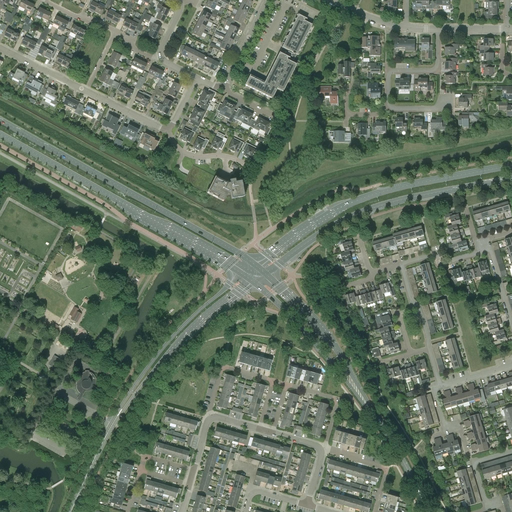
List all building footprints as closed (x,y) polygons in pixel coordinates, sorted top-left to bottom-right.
[(22,0),(19,7),(25,10),(28,2),(23,0),(22,0)] [(91,12),(92,11),(95,12),(98,5),(95,3),(96,3),(97,0),(90,0),(88,5),(90,7),(89,9),(88,11),(91,12)] [(242,0),(243,0),(241,4),(249,8),(252,2),(247,0),(242,0)] [(416,0),(416,1),(413,1),(413,9),(416,9),(423,9),(423,6),(422,0),(416,0)] [(422,0),(423,6),(426,6),(426,9),(433,9),(433,1),(429,1),(429,0),(422,0)] [(443,6),(442,0),(436,0),(436,1),(433,1),(433,9),(439,9),(439,6),(443,6)] [(449,2),(449,0),(442,0),(443,6),(446,6),(446,10),(449,10),(449,9),(451,9),(453,9),(453,2),(449,2)] [(498,2),(493,2),(493,0),(485,0),(485,9),(488,9),(497,9),(498,9),(498,2)] [(205,7),(208,8),(206,10),(210,12),(216,15),(220,8),(216,6),(216,5),(208,1),(205,7)] [(393,11),(393,8),(397,8),(397,1),(388,1),(388,6),(385,6),(385,11),(393,11)] [(26,14),(28,11),(33,14),(35,9),(33,8),(34,5),(28,2),(25,10),(23,13),(26,14)] [(240,6),(239,9),(247,14),(249,8),(241,4),(237,2),(236,4),(240,6)] [(161,9),(159,13),(166,17),(169,11),(165,9),(166,8),(159,4),(158,7),(158,8),(161,9)] [(98,5),(95,12),(101,15),(104,8),(98,5)] [(238,11),(236,15),(244,19),(247,14),(239,9),(235,7),(232,6),(231,8),(238,11)] [(42,9),(40,8),(36,15),(42,18),(45,11),(46,10),(43,8),(42,9)] [(492,19),(492,15),(497,15),(497,9),(488,9),(488,12),(484,12),(484,19),(492,19)] [(108,21),(109,19),(111,21),(115,13),(109,10),(105,18),(106,18),(105,19),(108,21)] [(45,11),(42,18),(48,21),(51,14),(45,11)] [(115,13),(111,21),(111,22),(114,24),(115,23),(117,24),(120,18),(123,19),(125,14),(125,13),(123,12),(122,14),(120,12),(118,15),(115,13)] [(210,12),(209,15),(203,12),(200,17),(208,21),(208,22),(212,24),(213,22),(211,21),(209,20),(211,16),(215,18),(216,15),(210,12)] [(166,17),(159,13),(156,19),(163,23),(166,17)] [(244,19),(236,15),(232,13),(229,18),(228,18),(226,18),(226,20),(234,24),(235,22),(241,25),(244,19)] [(278,56),(276,60),(275,62),(272,67),(273,67),(272,69),(271,69),(269,74),(268,76),(266,80),(266,81),(264,84),(261,83),(261,84),(259,82),(255,80),(254,80),(252,79),(252,78),(250,77),(250,76),(250,75),(245,84),(248,86),(247,87),(252,89),(253,88),(255,89),(254,90),(259,92),(259,91),(261,92),(261,93),(265,96),(266,94),(268,96),(268,97),(272,99),(277,89),(282,92),(283,89),(284,90),(286,85),(285,84),(286,82),(287,83),(290,78),(288,78),(289,76),(291,76),(293,72),(292,71),(293,69),(294,69),(296,65),(287,60),(288,58),(294,61),(296,55),(297,55),(312,25),(304,21),(305,19),(307,20),(307,19),(298,15),(284,43),(285,44),(283,47),(282,47),(282,48),(283,48),(280,53),(279,53),(279,54),(278,56)] [(53,24),(59,27),(62,19),(57,16),(53,24)] [(200,17),(197,23),(205,27),(209,29),(212,24),(208,22),(208,21),(200,17)] [(63,32),(68,22),(62,19),(59,27),(57,29),(63,32)] [(125,20),(122,26),(128,29),(132,22),(126,19),(125,20)] [(228,31),(236,35),(239,30),(233,26),(234,24),(226,20),(225,20),(228,21),(224,29),(228,31)] [(132,22),(128,29),(134,32),(138,25),(132,22)] [(141,25),(158,34),(161,28),(153,24),(150,22),(149,25),(148,28),(144,26),(145,23),(142,22),(141,25)] [(203,31),(205,27),(197,23),(194,28),(203,32),(202,33),(206,35),(207,33),(203,31)] [(76,26),(73,25),(70,32),(76,35),(79,28),(80,27),(77,25),(76,26)] [(140,32),(143,27),(146,29),(145,31),(149,33),(147,36),(156,40),(158,37),(157,36),(158,35),(157,34),(158,34),(141,25),(138,31),(140,32)] [(79,28),(76,35),(82,38),(85,31),(79,28)] [(201,36),(202,33),(203,32),(194,28),(192,34),(199,38),(204,40),(205,38),(201,36)] [(10,39),(14,32),(8,29),(4,36),(10,39)] [(227,33),(225,36),(225,37),(233,41),(236,35),(228,31),(224,29),(223,31),(227,33)] [(14,32),(10,39),(16,42),(20,35),(14,32)] [(224,38),(222,42),(230,46),(233,41),(225,37),(225,36),(219,33),(218,36),(224,38)] [(27,48),(31,41),(32,37),(26,34),(21,45),(27,48)] [(370,38),(359,37),(359,48),(371,48),(371,56),(380,56),(380,47),(379,47),(379,36),(370,36),(370,38)] [(395,49),(404,49),(406,49),(406,52),(415,52),(415,40),(408,40),(408,39),(395,38),(395,49)] [(429,48),(429,50),(432,50),(432,45),(429,45),(429,39),(422,39),(422,46),(429,46),(429,48)] [(489,48),(490,48),(490,46),(493,46),(493,39),(484,39),(484,46),(480,46),(480,50),(489,51),(489,48)] [(227,52),(230,46),(222,42),(218,40),(217,42),(215,45),(213,44),(212,47),(214,48),(220,51),(221,49),(227,52)] [(31,41),(27,48),(33,51),(37,43),(31,41)] [(50,59),(54,52),(55,49),(58,50),(61,43),(59,41),(55,48),(49,45),(48,49),(44,56),(50,59)] [(189,49),(185,47),(183,45),(181,46),(179,50),(180,51),(182,52),(181,55),(187,58),(191,50),(193,46),(191,45),(189,49)] [(457,59),(457,55),(455,55),(455,52),(458,52),(458,45),(451,45),(451,48),(445,48),(445,55),(453,55),(453,59),(457,59)] [(38,53),(44,56),(48,49),(42,46),(38,53)] [(195,51),(191,50),(187,58),(192,61),(196,52),(197,53),(198,50),(199,49),(197,47),(195,51)] [(61,65),(67,68),(73,55),(76,57),(79,51),(76,50),(73,55),(71,54),(70,56),(66,54),(65,58),(61,65)] [(202,50),(202,51),(198,50),(197,53),(196,52),(192,61),(198,63),(202,55),(203,55),(204,51),(202,50)] [(493,54),(489,54),(489,51),(480,50),(479,51),(479,53),(480,53),(480,54),(481,54),(481,61),(493,61),(493,54)] [(114,53),(111,58),(118,62),(121,56),(114,53)] [(206,57),(203,55),(202,55),(198,63),(203,66),(207,58),(208,58),(210,54),(207,53),(206,57)] [(58,65),(59,64),(61,65),(65,58),(59,55),(55,62),(55,63),(58,65)] [(211,60),(208,58),(207,58),(203,66),(209,69),(213,61),(215,57),(213,56),(211,60)] [(108,62),(109,62),(108,64),(115,68),(116,66),(116,67),(120,69),(121,65),(121,64),(118,62),(111,58),(109,58),(108,62)] [(142,60),(138,58),(138,59),(135,58),(131,65),(137,68),(141,61),(142,60)] [(217,62),(213,61),(209,69),(215,72),(218,64),(219,64),(222,65),(224,61),(219,59),(217,62)] [(445,70),(456,70),(456,63),(458,63),(458,59),(457,59),(453,59),(447,59),(447,63),(445,63),(446,63),(446,70),(445,70)] [(141,61),(137,68),(143,71),(147,64),(141,61)] [(350,77),(350,68),(354,68),(354,63),(351,63),(351,62),(344,62),(344,65),(338,65),(337,75),(344,75),(344,77),(350,77)] [(380,67),(376,67),(376,64),(368,64),(368,70),(371,70),(371,74),(380,74),(380,67)] [(493,68),(489,68),(489,65),(482,64),(482,68),(484,68),(484,76),(493,76),(493,68)] [(148,74),(154,77),(158,69),(152,66),(148,74)] [(18,68),(14,74),(11,72),(8,78),(19,83),(17,86),(21,88),(25,80),(22,78),(25,72),(18,68)] [(105,69),(102,75),(109,79),(113,81),(115,76),(117,77),(118,76),(122,78),(123,75),(118,72),(116,75),(112,73),(105,69)] [(164,72),(158,69),(154,77),(153,79),(155,81),(157,78),(160,80),(164,72)] [(445,76),(445,84),(455,84),(455,76),(457,76),(457,73),(450,72),(450,76),(445,76)] [(116,89),(119,84),(113,81),(109,79),(102,75),(99,81),(111,87),(112,84),(115,86),(114,88),(116,89)] [(42,83),(34,78),(31,83),(28,81),(25,87),(37,93),(42,83)] [(427,79),(418,78),(418,82),(414,82),(414,91),(420,91),(420,88),(427,88),(427,91),(432,91),(432,83),(427,83),(427,79)] [(400,79),(400,80),(395,80),(395,88),(401,88),(401,86),(409,86),(409,79),(400,79)] [(171,88),(178,92),(181,86),(174,83),(171,88)] [(377,98),(378,98),(380,98),(380,89),(378,89),(378,84),(368,84),(368,91),(371,91),(371,98),(377,98)] [(49,86),(46,90),(44,89),(41,95),(51,101),(50,103),(55,106),(57,102),(55,101),(58,95),(55,94),(57,90),(49,86)] [(124,96),(127,89),(121,86),(118,93),(117,94),(121,96),(121,95),(124,96)] [(511,90),(510,91),(510,86),(502,86),(502,94),(505,94),(507,94),(507,100),(511,99),(511,90)] [(127,89),(124,96),(129,99),(133,92),(134,89),(131,87),(130,90),(127,89)] [(337,91),(332,91),(332,87),(320,87),(320,99),(325,99),(325,97),(330,97),(330,102),(334,102),(334,103),(338,104),(338,96),(337,96),(337,91)] [(178,92),(171,88),(168,94),(175,98),(178,92)] [(201,96),(211,102),(216,93),(210,90),(208,93),(204,91),(203,92),(202,91),(201,95),(201,96)] [(140,104),(146,94),(143,92),(142,93),(139,91),(134,101),(140,104)] [(146,94),(140,104),(146,107),(149,101),(152,102),(153,100),(155,95),(157,92),(154,91),(151,96),(146,94)] [(464,107),(464,108),(468,108),(468,101),(472,101),(472,94),(462,94),(462,99),(459,99),(459,107),(464,107)] [(67,97),(67,96),(66,98),(64,97),(62,101),(64,102),(63,104),(76,110),(74,112),(79,115),(83,108),(83,106),(79,104),(79,103),(70,98),(71,97),(67,95),(67,97)] [(211,102),(201,96),(200,97),(199,97),(198,100),(199,101),(198,102),(203,104),(201,107),(207,110),(210,105),(208,103),(209,101),(211,102)] [(162,105),(170,109),(173,103),(165,99),(162,105)] [(225,114),(230,104),(229,103),(226,101),(225,102),(224,101),(222,106),(219,105),(216,110),(225,114)] [(511,106),(508,106),(508,103),(498,103),(498,110),(507,110),(507,114),(507,116),(511,116),(511,106)] [(230,104),(225,114),(233,119),(236,113),(233,112),(235,107),(234,106),(235,105),(232,104),(231,105),(230,104)] [(87,105),(85,109),(83,108),(79,115),(82,116),(83,113),(93,118),(91,121),(94,122),(95,119),(97,120),(97,121),(99,122),(99,121),(102,115),(96,112),(97,110),(87,105)] [(170,109),(162,105),(159,111),(168,115),(170,112),(168,111),(170,109)] [(207,110),(201,107),(200,110),(195,108),(194,109),(192,112),(193,112),(192,114),(203,119),(207,110)] [(236,113),(233,119),(242,123),(247,112),(246,112),(246,111),(243,109),(242,110),(241,110),(239,115),(236,113)] [(247,112),(242,123),(250,127),(253,122),(250,120),(252,115),(251,115),(252,114),(249,112),(248,113),(247,112)] [(108,127),(113,130),(111,133),(116,135),(121,125),(117,123),(119,119),(109,113),(106,120),(104,119),(101,126),(107,128),(108,127)] [(463,126),(463,127),(469,127),(469,119),(471,119),(471,122),(479,122),(479,116),(480,116),(480,113),(465,113),(465,116),(459,116),(459,126),(463,126)] [(203,119),(192,114),(191,115),(191,114),(189,118),(190,118),(189,119),(194,122),(193,125),(198,127),(198,128),(203,119)] [(250,127),(258,131),(259,132),(264,121),(263,120),(260,118),(259,119),(258,118),(256,123),(253,122),(250,127)] [(396,118),(396,127),(399,127),(399,132),(403,132),(403,131),(407,131),(407,122),(403,122),(403,118),(396,118)] [(414,118),(414,127),(421,127),(421,130),(427,130),(427,123),(423,123),(423,120),(420,120),(420,118),(414,118)] [(442,121),(442,118),(438,118),(438,121),(431,121),(431,129),(439,129),(439,130),(446,130),(446,121),(442,121)] [(258,132),(263,135),(266,137),(270,130),(267,129),(269,124),(268,123),(269,122),(266,121),(265,122),(264,121),(259,132),(258,131),(258,132)] [(375,121),(375,123),(373,123),(373,132),(379,132),(386,132),(386,121),(375,121)] [(140,128),(130,123),(128,127),(124,125),(120,133),(123,135),(125,133),(135,138),(140,128)] [(358,124),(358,135),(363,135),(363,139),(370,139),(370,131),(367,131),(367,124),(358,124)] [(192,138),(195,133),(185,128),(182,134),(181,134),(179,137),(180,137),(180,138),(182,140),(182,141),(185,142),(185,141),(186,142),(189,137),(192,138)] [(339,140),(345,140),(345,143),(351,143),(351,137),(351,134),(351,133),(339,133),(339,131),(334,131),(334,140),(333,140),(333,141),(334,141),(334,142),(339,142),(339,140)] [(146,132),(140,144),(154,151),(159,140),(155,138),(156,137),(146,132)] [(218,150),(220,144),(223,146),(227,139),(223,138),(223,139),(216,136),(211,146),(213,147),(213,148),(216,150),(217,149),(218,150)] [(205,147),(208,141),(205,139),(205,140),(198,137),(193,148),(195,149),(195,150),(198,151),(198,150),(199,151),(202,146),(205,147)] [(119,148),(122,141),(116,138),(112,145),(119,148)] [(235,152),(238,147),(241,148),(243,143),(233,138),(228,149),(231,150),(230,151),(234,153),(234,152),(235,152)] [(243,148),(246,150),(243,155),(244,156),(244,157),(247,158),(248,157),(250,159),(251,157),(252,158),(253,155),(252,154),(256,148),(246,143),(243,148)] [(231,199),(244,197),(241,181),(235,182),(235,180),(230,180),(229,178),(225,179),(224,182),(215,177),(207,193),(209,194),(223,201),(228,191),(230,192),(231,199)] [(501,204),(504,213),(511,211),(508,202),(501,204)] [(494,206),(497,215),(504,213),(501,204),(494,206)] [(487,208),(490,217),(497,215),(494,206),(487,208)] [(480,210),(482,219),(490,217),(487,208),(480,210)] [(482,219),(480,210),(473,212),(475,221),(482,219)] [(450,217),(452,225),(452,226),(457,224),(461,223),(459,214),(453,216),(452,213),(444,215),(445,218),(450,217)] [(452,226),(452,225),(448,227),(450,235),(464,232),(463,229),(459,230),(457,224),(452,226)] [(414,228),(417,237),(424,235),(421,226),(414,228)] [(407,230),(410,239),(417,237),(414,228),(407,230)] [(400,232),(403,242),(410,239),(407,230),(400,232)] [(393,236),(394,236),(396,244),(403,242),(400,232),(393,234),(393,236)] [(464,232),(450,235),(453,244),(457,243),(462,242),(462,241),(460,236),(464,234),(464,232)] [(386,238),(389,248),(396,245),(396,244),(394,236),(393,236),(386,238)] [(379,240),(382,250),(389,248),(386,238),(379,240)] [(72,242),(77,252),(82,250),(77,240),(72,242)] [(338,245),(342,244),(345,253),(349,251),(350,252),(354,250),(351,241),(346,243),(345,240),(337,242),(338,245)] [(382,250),(379,240),(372,243),(375,252),(382,250)] [(462,242),(457,243),(453,244),(454,247),(458,246),(460,251),(469,249),(466,240),(462,241),(462,242)] [(343,262),(356,259),(356,256),(351,257),(350,252),(349,251),(345,253),(341,254),(343,262)] [(350,270),(354,269),(354,268),(353,263),(357,262),(356,259),(343,262),(346,271),(347,271),(350,270)] [(480,272),(486,270),(487,274),(490,273),(489,270),(486,261),(477,263),(479,268),(480,272)] [(422,273),(431,270),(429,263),(420,266),(422,273)] [(480,272),(479,268),(473,269),(472,265),(469,266),(473,279),(482,276),(480,272)] [(119,269),(114,266),(111,272),(116,275),(119,269)] [(473,279),(469,266),(466,267),(467,271),(462,273),(461,273),(463,277),(464,281),(473,279)] [(354,269),(350,270),(347,271),(347,273),(351,272),(352,279),(361,276),(359,267),(354,268),(354,269)] [(463,277),(461,273),(462,273),(460,268),(451,271),(453,277),(450,278),(452,285),(458,283),(456,279),(463,277)] [(431,270),(422,273),(424,280),(433,277),(431,270)] [(55,276),(57,282),(63,279),(60,273),(55,276)] [(433,277),(424,280),(426,287),(435,284),(433,277)] [(382,294),(383,294),(391,292),(392,296),(395,295),(393,288),(390,289),(388,283),(379,285),(380,288),(381,288),(381,290),(382,294)] [(435,284),(426,287),(428,294),(437,291),(435,284)] [(371,288),(372,292),(375,301),(384,299),(383,294),(382,294),(381,290),(375,291),(374,287),(371,288)] [(372,292),(366,294),(365,289),(362,290),(366,304),(375,301),(372,292)] [(366,304),(362,290),(359,291),(361,296),(355,297),(356,302),(357,306),(366,304)] [(356,302),(355,297),(354,296),(355,296),(354,293),(345,295),(347,301),(344,302),(346,310),(349,309),(348,304),(356,302)] [(438,309),(447,307),(445,300),(436,302),(438,309)] [(490,315),(494,314),(499,313),(496,304),(490,306),(489,303),(482,305),(483,308),(487,306),(490,315)] [(79,309),(74,307),(69,315),(73,317),(72,319),(76,322),(81,314),(77,312),(79,309)] [(447,307),(438,309),(440,317),(449,314),(447,307)] [(449,314),(440,317),(442,324),(451,321),(449,314)] [(488,325),(501,321),(500,318),(496,320),(494,314),(490,315),(485,316),(488,325)] [(384,328),(388,327),(393,326),(390,317),(384,318),(383,316),(376,318),(378,324),(382,322),(384,328)] [(361,319),(364,326),(369,324),(367,317),(361,319)] [(451,321),(442,324),(444,331),(453,328),(451,321)] [(495,333),(495,332),(499,331),(498,325),(502,324),(501,321),(488,325),(490,334),(495,333)] [(382,338),(395,334),(394,331),(390,333),(388,327),(384,328),(375,330),(375,332),(377,331),(377,333),(380,332),(382,338)] [(495,332),(495,333),(497,341),(493,343),(494,345),(501,343),(500,340),(506,339),(504,330),(499,331),(495,332)] [(389,345),(393,344),(392,338),(396,337),(395,334),(382,338),(384,347),(387,346),(389,346),(389,345)] [(72,339),(71,342),(81,348),(84,343),(73,337),(72,339)] [(447,348),(456,345),(454,338),(445,341),(447,348)] [(393,344),(389,345),(389,346),(387,346),(387,348),(389,348),(391,354),(400,352),(397,343),(393,344)] [(456,345),(447,348),(449,355),(458,352),(456,345)] [(380,356),(378,348),(378,347),(372,349),(373,350),(371,350),(374,358),(380,356)] [(243,364),(246,351),(242,350),(238,363),(243,364)] [(458,352),(449,355),(451,362),(460,360),(458,352)] [(255,354),(251,366),(256,368),(259,355),(255,354)] [(60,359),(54,356),(48,365),(54,368),(60,359)] [(268,358),(264,370),(269,371),(273,359),(268,358)] [(418,371),(419,371),(427,368),(425,359),(416,362),(417,366),(418,371)] [(460,360),(451,362),(453,369),(463,367),(460,360)] [(419,371),(418,371),(417,366),(411,368),(410,363),(407,364),(411,377),(417,376),(418,378),(417,379),(418,384),(419,383),(420,385),(422,384),(422,383),(421,381),(420,377),(421,377),(419,371)] [(286,376),(291,378),(294,367),(295,365),(290,364),(289,366),(286,376)] [(411,377),(407,364),(404,365),(405,369),(400,371),(401,376),(403,384),(406,383),(405,379),(411,377)] [(401,376),(400,371),(399,367),(390,369),(391,375),(389,376),(391,383),(393,383),(393,381),(394,381),(393,378),(401,376)] [(300,380),(304,381),(307,371),(308,369),(303,368),(303,369),(300,380)] [(79,376),(80,377),(79,378),(77,380),(76,382),(76,384),(76,386),(76,388),(77,390),(78,392),(80,393),(83,395),(85,391),(87,392),(89,391),(91,390),(93,389),(95,388),(96,386),(96,384),(97,382),(96,380),(96,378),(95,376),(93,374),(91,373),(90,372),(89,372),(88,372),(87,372),(85,372),(84,372),(83,372),(82,373),(79,376)] [(316,373),(313,384),(317,385),(319,380),(321,381),(323,375),(320,374),(321,373),(316,372),(316,373)] [(228,375),(224,374),(223,378),(225,378),(224,382),(233,384),(235,377),(228,375)] [(502,375),(504,380),(501,381),(499,382),(501,389),(507,388),(505,380),(507,379),(506,374),(502,375)] [(497,377),(498,382),(495,382),(495,383),(493,383),(495,391),(501,389),(499,382),(501,381),(500,376),(497,377)] [(491,378),(492,383),(487,385),(490,393),(495,391),(493,383),(495,383),(495,382),(494,377),(491,378)] [(223,388),(231,390),(233,384),(224,382),(223,388)] [(263,385),(256,383),(254,390),(263,393),(264,390),(266,390),(268,386),(263,385)] [(473,383),(470,384),(475,400),(480,399),(481,402),(485,401),(482,390),(479,391),(478,389),(474,390),(474,389),(475,389),(473,383)] [(475,400),(470,384),(467,385),(469,390),(470,390),(470,392),(466,393),(469,402),(475,400)] [(469,402),(466,393),(462,394),(462,392),(463,392),(461,387),(458,388),(463,404),(469,402)] [(221,394),(230,396),(231,390),(223,388),(221,394)] [(463,404),(458,388),(455,389),(457,394),(458,393),(458,395),(454,396),(457,405),(463,404)] [(263,393),(254,390),(253,396),(261,399),(263,393)] [(457,405),(454,396),(451,397),(450,396),(451,395),(450,390),(447,391),(451,407),(457,405)] [(451,407),(447,391),(444,392),(445,397),(446,397),(447,398),(443,400),(445,409),(451,407)] [(292,393),(288,392),(287,396),(289,397),(288,400),(297,403),(297,402),(299,396),(292,394),(292,393)] [(219,400),(228,402),(230,396),(221,394),(219,400)] [(418,404),(432,400),(432,397),(426,399),(425,395),(416,398),(418,404)] [(261,399),(253,396),(253,397),(249,396),(248,401),(251,402),(260,405),(261,399)] [(221,408),(226,409),(228,402),(219,400),(218,405),(217,405),(216,409),(220,410),(221,408)] [(297,403),(288,400),(287,406),(295,409),(297,403)] [(432,400),(418,404),(415,405),(417,410),(420,410),(428,407),(427,403),(433,402),(432,400)] [(249,408),(258,411),(260,405),(251,402),(249,408)] [(318,409),(327,411),(329,405),(320,402),(318,409)] [(295,409),(287,406),(285,412),(293,415),(295,409)] [(421,415),(436,411),(435,409),(429,410),(428,407),(420,410),(421,415)] [(251,419),(256,420),(257,416),(256,416),(258,411),(249,408),(247,415),(252,417),(251,419)] [(317,415),(325,417),(327,411),(318,409),(317,415)] [(423,421),(432,419),(431,415),(436,413),(436,411),(421,415),(423,421)] [(283,418),(292,421),(293,415),(285,412),(283,418)] [(164,421),(170,423),(172,415),(166,413),(164,421)] [(469,420),(464,422),(464,425),(480,420),(482,420),(481,414),(479,415),(479,414),(469,417),(471,421),(469,421),(469,420)] [(172,415),(170,423),(176,425),(178,416),(172,415)] [(315,421),(324,423),(325,417),(317,415),(315,421)] [(178,416),(176,425),(182,427),(184,418),(178,416)] [(188,428),(191,420),(184,418),(182,427),(188,428)] [(290,427),(292,421),(283,418),(282,423),(281,422),(280,427),(284,428),(285,426),(290,427)] [(438,421),(433,422),(432,419),(423,421),(425,429),(429,428),(428,426),(439,423),(438,421)] [(199,426),(200,422),(196,421),(191,420),(188,428),(195,430),(196,426),(199,426)] [(480,420),(464,425),(465,428),(471,426),(470,425),(472,425),(473,429),(482,426),(480,420)] [(313,427),(322,429),(324,423),(315,421),(313,427)] [(482,426),(473,429),(474,433),(472,433),(472,432),(467,434),(468,437),(484,432),(482,426)] [(220,437),(222,429),(216,427),(214,436),(220,437)] [(315,438),(320,439),(321,434),(320,434),(322,429),(313,427),(311,434),(316,435),(315,438)] [(226,439),(228,431),(222,429),(220,437),(226,439)] [(232,441),(234,433),(228,431),(226,439),(232,441)] [(484,432),(468,437),(469,440),(474,438),(474,437),(475,437),(476,441),(486,438),(484,432)] [(238,443),(240,434),(234,433),(232,441),(238,443)] [(240,434),(238,443),(244,444),(247,436),(240,434)] [(458,440),(455,441),(453,434),(449,435),(455,453),(461,451),(460,450),(458,440)] [(455,453),(449,435),(446,436),(448,443),(445,444),(448,453),(453,452),(454,454),(455,453)] [(476,444),(470,445),(471,448),(487,444),(490,443),(488,437),(486,438),(476,441),(477,445),(476,445),(476,444)] [(257,448),(259,440),(253,438),(251,446),(257,448)] [(448,453),(445,444),(442,445),(440,438),(437,439),(442,457),(443,457),(443,455),(448,453)] [(436,447),(433,448),(436,460),(442,458),(442,457),(437,439),(434,440),(436,447)] [(263,450),(265,441),(259,440),(257,448),(263,450)] [(269,452),(271,443),(265,441),(263,450),(269,452)] [(155,449),(153,454),(157,455),(158,452),(161,453),(164,445),(157,443),(155,450),(155,449)] [(275,453),(277,445),(271,443),(269,452),(275,453)] [(487,444),(471,448),(472,451),(477,450),(477,449),(479,448),(480,452),(489,450),(487,444)] [(167,455),(170,446),(164,445),(161,453),(167,455)] [(281,455),(284,447),(277,445),(275,453),(281,455)] [(173,457),(176,448),(170,446),(167,455),(173,457)] [(208,453),(218,456),(218,454),(219,455),(220,450),(210,447),(208,453)] [(247,448),(243,447),(241,452),(238,451),(237,453),(245,456),(247,448)] [(284,447),(281,455),(283,456),(282,460),(286,461),(287,457),(290,448),(284,447)] [(180,458),(182,450),(176,448),(173,457),(180,458)] [(188,456),(189,452),(182,450),(180,458),(185,460),(184,460),(189,462),(190,457),(188,456)] [(218,456),(208,453),(208,454),(207,460),(215,462),(217,456),(218,456)] [(300,459),(309,461),(311,455),(302,453),(300,459)] [(328,464),(327,468),(334,470),(336,462),(331,460),(332,460),(327,458),(326,463),(328,464)] [(299,465),(307,468),(309,461),(300,459),(299,465)] [(508,472),(505,464),(502,465),(500,459),(498,460),(502,474),(508,472)] [(215,462),(207,460),(205,466),(214,468),(215,462)] [(502,474),(498,460),(496,460),(497,466),(494,467),(496,476),(502,474)] [(340,472),(343,463),(336,462),(334,470),(340,472)] [(496,476),(494,467),(490,468),(489,462),(486,463),(491,477),(496,476)] [(346,474),(349,465),(343,463),(340,472),(346,474)] [(491,477),(486,463),(484,464),(486,469),(482,470),(485,479),(491,477)] [(297,471),(305,474),(307,468),(299,465),(297,471)] [(352,475),(355,467),(349,465),(346,474),(352,475)] [(214,468),(205,466),(203,472),(212,474),(214,468)] [(358,477),(361,469),(355,467),(352,475),(358,477)] [(364,479),(367,470),(361,469),(358,477),(364,479)] [(459,478),(473,473),(472,471),(467,473),(466,469),(457,472),(459,478)] [(370,481),(373,472),(367,470),(364,479),(370,481)] [(260,482),(263,473),(256,471),(254,480),(260,482)] [(295,477),(304,480),(305,474),(297,471),(295,477)] [(380,476),(381,472),(377,471),(376,473),(373,472),(370,481),(377,483),(379,476),(380,476)] [(212,474),(203,472),(202,478),(210,480),(212,474)] [(263,473),(260,482),(266,483),(269,475),(263,473)] [(460,483),(469,481),(468,477),(474,476),(473,473),(459,478),(460,483)] [(234,481),(243,483),(244,477),(236,475),(234,481)] [(269,475),(266,483),(272,485),(275,477),(269,475)] [(146,482),(144,489),(151,491),(153,482),(150,481),(151,479),(146,477),(145,482),(146,482)] [(275,477),(272,485),(279,487),(281,478),(275,477)] [(293,483),(302,486),(304,480),(295,477),(293,483)] [(210,480),(202,478),(200,484),(208,486),(210,480)] [(232,487),(241,489),(243,483),(234,481),(232,487)] [(462,489),(477,485),(476,483),(470,484),(469,481),(460,483),(462,489)] [(153,482),(151,491),(157,492),(159,484),(153,482)] [(302,486),(293,483),(291,493),(297,495),(298,491),(300,492),(302,486)] [(163,494),(165,485),(159,484),(157,492),(163,494)] [(208,486),(200,484),(198,490),(206,492),(206,495),(213,497),(214,493),(209,491),(209,490),(207,490),(208,486)] [(169,496),(171,487),(165,485),(163,494),(169,496)] [(464,495),(472,492),(471,489),(477,487),(477,485),(462,489),(464,495)] [(180,494),(181,489),(176,488),(176,489),(171,487),(169,496),(176,498),(177,493),(180,494)] [(231,493),(239,495),(241,489),(232,487),(231,493)] [(317,494),(316,498),(320,499),(325,500),(328,492),(321,490),(320,494),(317,494)] [(507,495),(508,499),(503,500),(503,502),(511,499),(511,490),(511,491),(511,494),(507,495)] [(328,492),(325,500),(331,502),(334,493),(328,492)] [(472,492),(464,495),(465,501),(480,496),(479,494),(473,496),(472,492)] [(229,499),(237,501),(239,495),(231,493),(229,499)] [(334,493),(331,502),(338,504),(340,495),(334,493)] [(387,499),(397,502),(399,502),(401,498),(388,494),(387,499)] [(195,501),(203,504),(205,498),(197,495),(195,501)] [(340,495),(338,504),(344,505),(346,497),(340,495)] [(476,504),(475,500),(481,499),(480,496),(465,501),(462,502),(464,508),(467,507),(476,504)] [(346,497),(344,505),(350,507),(352,499),(346,497)] [(237,501),(229,499),(227,505),(236,508),(237,501)] [(352,499),(350,507),(356,509),(358,500),(352,499)] [(362,511),(364,502),(358,500),(356,509),(362,511)] [(203,504),(195,501),(193,508),(202,510),(203,504)] [(369,511),(371,504),(364,502),(362,511),(365,511),(364,511),(369,511),(370,511),(369,511)]
